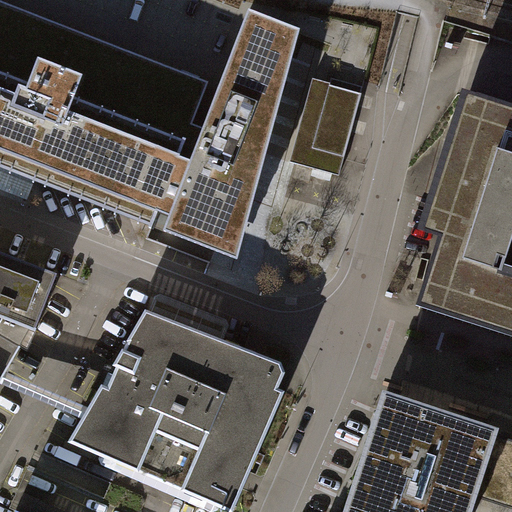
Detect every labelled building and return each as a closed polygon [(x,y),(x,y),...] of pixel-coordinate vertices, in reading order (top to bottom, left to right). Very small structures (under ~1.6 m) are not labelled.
[(52,0),(77,9),(80,0),(52,0)] [(211,163),(178,247),(250,271),(313,49),(264,28),(211,163)] [(314,80),(291,163),(339,176),(359,92),(314,80)] [(0,81),(0,181),(178,247),(211,163),(0,81)] [(511,111),(471,98),(405,310),(511,343),(511,111)] [(0,256),(0,317),(6,320),(35,330),(40,332),(60,279),(0,256)] [(83,417),(68,442),(100,455),(97,462),(211,511),(233,511),(285,391),(279,388),(285,372),(282,362),(146,309),(89,406),(83,417)] [(0,329),(0,390),(4,384),(11,372),(35,330),(6,320),(0,329)] [(385,393),(345,511),(468,511),(474,495),(494,435),(496,429),(385,393)] [(511,440),(494,435),(474,495),(511,508),(511,440)]
